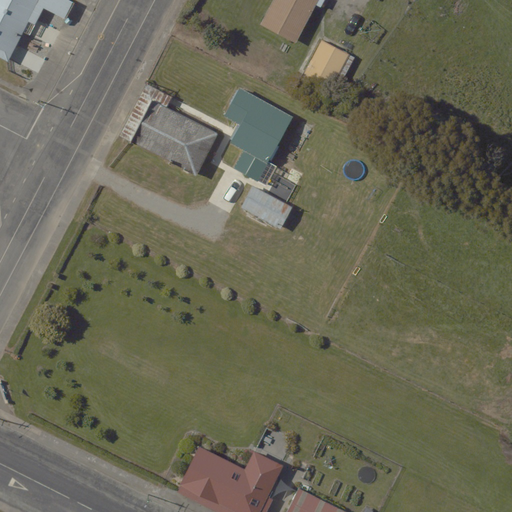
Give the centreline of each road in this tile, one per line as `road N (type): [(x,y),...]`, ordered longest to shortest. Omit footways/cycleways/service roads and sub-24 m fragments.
road 1 (tertiary): [(136,0),(55,155)]
road 2 (tertiary): [(55,155),(0,262)]
